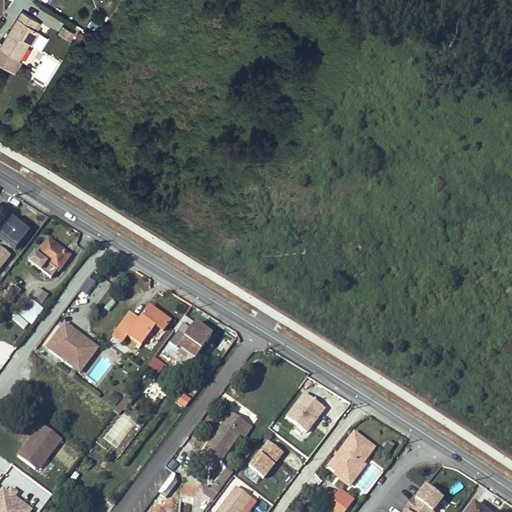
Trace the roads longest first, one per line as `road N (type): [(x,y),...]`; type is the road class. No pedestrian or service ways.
road 1 (residential): [(257,329),(120,511)]
road 2 (residential): [(106,236),(0,379)]
road 3 (secondary): [(106,236),(257,329)]
road 4 (residential): [(368,395),(280,511)]
road 5 (secondary): [(257,329),(368,395)]
road 6 (secondary): [(0,170),(106,236)]
